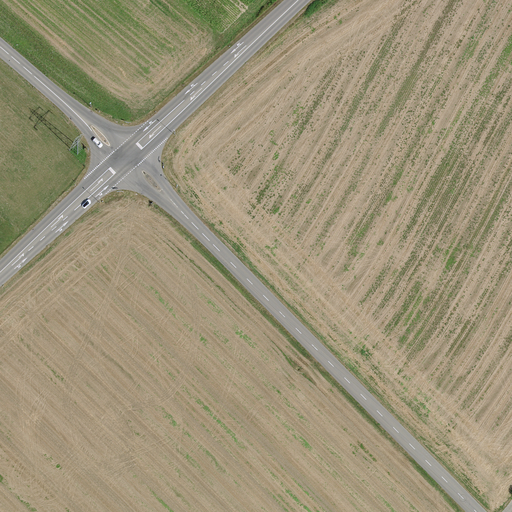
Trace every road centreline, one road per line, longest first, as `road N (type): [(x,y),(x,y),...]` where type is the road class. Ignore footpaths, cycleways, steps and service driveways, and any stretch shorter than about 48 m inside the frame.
road 1 (residential): [(123,157),(473,511)]
road 2 (tertiary): [(123,157),(296,0)]
road 3 (tertiary): [(0,270),(123,157)]
road 4 (tertiary): [(0,48),(123,157)]
